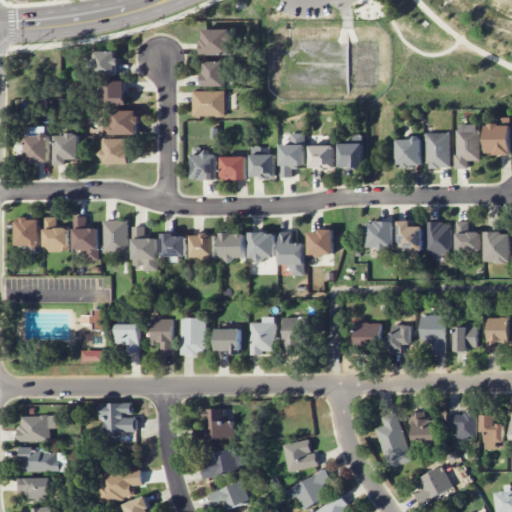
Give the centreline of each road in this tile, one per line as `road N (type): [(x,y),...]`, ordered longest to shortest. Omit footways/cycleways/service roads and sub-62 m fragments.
road 1 (residential): [(0,189),(104,189),(190,207),(511,195)]
road 2 (residential): [(0,388),(511,383)]
road 3 (secondary): [(158,0),(0,24)]
road 4 (residential): [(166,204),(167,81),(159,56)]
road 5 (residential): [(341,385),(353,452),(392,511)]
road 6 (residential): [(167,387),(169,445),(185,511)]
